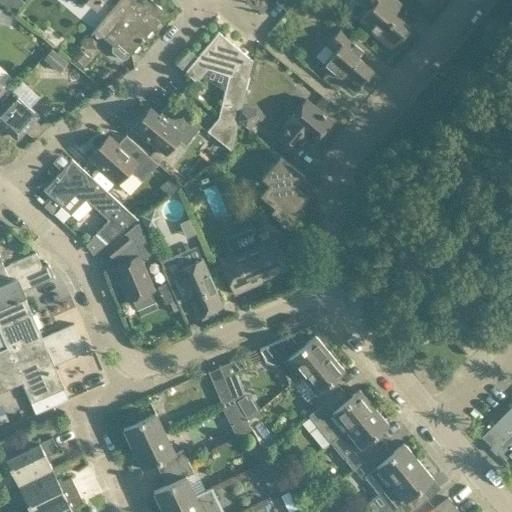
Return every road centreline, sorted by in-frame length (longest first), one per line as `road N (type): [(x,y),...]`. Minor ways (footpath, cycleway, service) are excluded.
road 1 (residential): [(326,292),(343,151),(471,0)]
road 2 (residential): [(6,192),(63,132),(143,76),(205,0)]
road 3 (residential): [(133,366),(83,268),(6,192)]
road 4 (residential): [(326,292),(157,365),(133,366)]
road 5 (residential): [(129,511),(88,420),(133,366)]
road 6 (residential): [(433,414),(326,292)]
